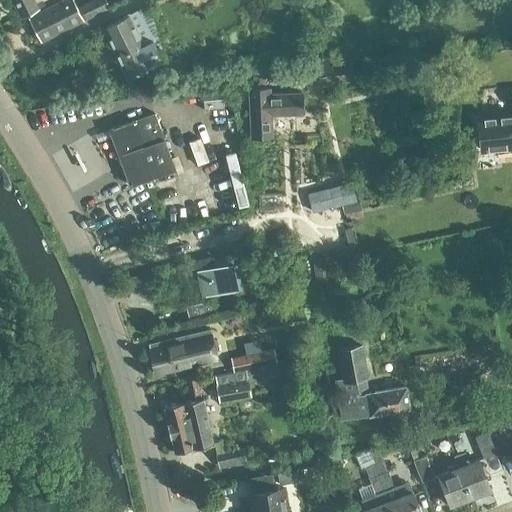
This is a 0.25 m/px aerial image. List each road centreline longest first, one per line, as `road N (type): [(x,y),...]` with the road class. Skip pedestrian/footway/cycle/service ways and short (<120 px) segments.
road 1 (tertiary): [(158,511),(106,316),(68,225),(0,106)]
road 2 (track): [(338,41),(511,12)]
